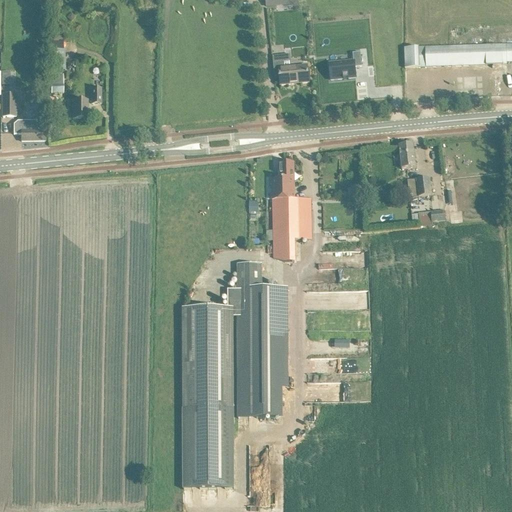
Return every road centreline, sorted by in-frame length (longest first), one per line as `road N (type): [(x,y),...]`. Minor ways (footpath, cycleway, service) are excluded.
road 1 (secondary): [(275,138),(511,116)]
road 2 (secondary): [(0,166),(169,148)]
